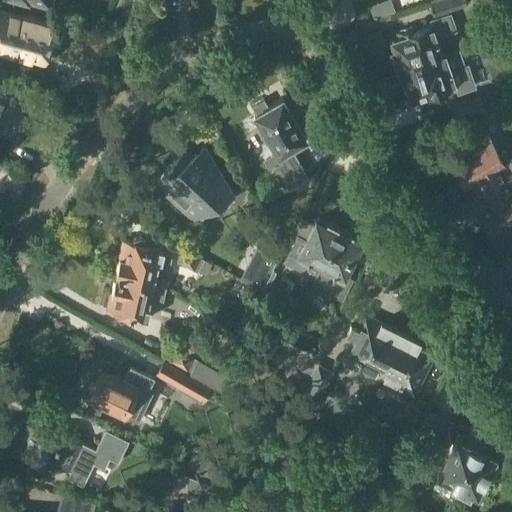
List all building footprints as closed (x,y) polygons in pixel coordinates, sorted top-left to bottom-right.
[(465,0),(434,0),(430,2),(434,15),(467,4),(465,0)] [(0,50),(11,53),(11,50),(45,60),(46,55),(48,56),(53,39),(57,40),(61,26),(0,8),(0,50)] [(395,32),(397,36),(388,39),(399,71),(403,70),(402,68),(460,49),(456,47),(447,50),(445,46),(440,48),(437,38),(440,37),(440,35),(456,30),(451,14),(432,21),(433,23),(419,28),(418,24),(395,32)] [(402,68),(403,70),(412,97),(416,95),(417,100),(440,92),(439,90),(458,84),(454,72),(463,69),(465,65),(460,49),(402,68)] [(0,124),(16,133),(17,131),(22,130),(26,123),(23,119),(24,117),(18,114),(27,96),(5,85),(8,79),(0,75),(0,124)] [(449,106),(453,119),(487,109),(483,96),(449,106)] [(257,112),(254,113),(262,126),(257,129),(266,143),(270,141),(282,161),(272,167),(286,189),(308,176),(291,146),(306,138),(282,97),(268,105),(264,98),(252,104),(257,112)] [(453,162),(466,185),(471,182),(478,194),(511,174),(511,157),(506,148),(499,152),(493,141),(493,140),(484,124),(455,141),(464,156),(453,162)] [(169,194),(193,215),(230,191),(205,148),(190,155),(184,150),(160,176),(173,187),(169,194)] [(485,205),(480,208),(497,238),(511,228),(511,174),(478,194),(485,205)] [(298,234),(285,260),(316,275),(320,267),(340,226),(327,220),(326,222),(316,217),(315,219),(304,213),(294,232),(298,234)] [(316,275),(312,282),(343,297),(354,275),(346,271),(362,239),(352,235),(353,233),(340,226),(320,267),(316,275)] [(115,273),(154,282),(167,285),(169,278),(156,275),(158,267),(162,268),(170,265),(172,255),(165,248),(161,247),(161,245),(146,241),(146,240),(140,234),(133,236),(132,240),(122,238),(117,256),(119,256),(115,273)] [(273,267),(278,257),(256,245),(240,276),(263,288),(274,267),(273,267)] [(177,260),(198,272),(199,269),(207,274),(214,263),(185,247),(177,260)] [(149,305),(150,300),(163,303),(167,285),(154,282),(115,273),(111,290),(109,290),(105,307),(116,310),(115,314),(120,319),(128,317),(128,315),(144,319),(144,316),(148,317),(151,306),(149,305)] [(366,313),(344,358),(380,376),(402,330),(366,313)] [(415,393),(437,348),(402,330),(380,376),(415,393)] [(199,358),(178,347),(171,360),(210,382),(215,374),(196,363),(199,358)] [(155,373),(178,386),(179,384),(200,396),(208,383),(164,358),(155,373)] [(321,363),(303,398),(316,405),(334,370),(321,363)] [(90,396),(86,404),(100,411),(104,403),(126,414),(126,413),(138,419),(153,389),(149,386),(154,375),(132,364),(129,371),(125,379),(102,367),(95,381),(91,382),(89,387),(90,391),(88,395),(90,396)] [(440,414),(429,409),(419,430),(430,435),(440,414)] [(26,421),(13,449),(50,467),(53,462),(69,470),(73,471),(87,443),(55,427),(51,434),(26,421)] [(69,470),(66,475),(83,484),(94,462),(105,467),(109,457),(117,461),(128,437),(106,427),(96,448),(87,443),(73,471),(69,470)] [(436,477),(454,485),(451,490),(471,500),(476,490),(485,471),(491,473),(495,471),(498,465),(498,459),(494,457),(495,455),(480,448),(483,442),(459,430),(436,477)] [(4,511),(93,511),(96,501),(61,493),(55,511),(32,511),(5,510),(4,511)]
